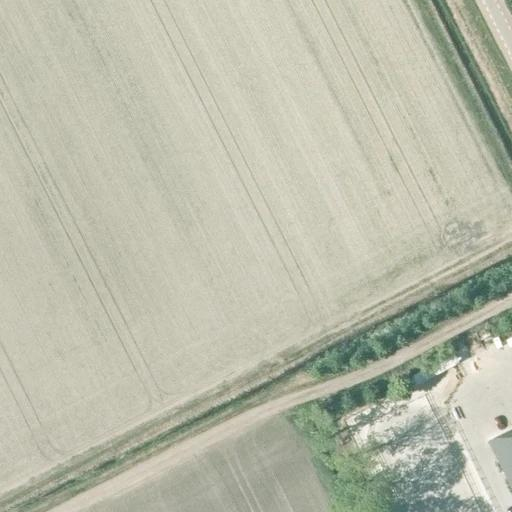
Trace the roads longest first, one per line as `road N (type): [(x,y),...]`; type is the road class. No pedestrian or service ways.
road 1 (track): [(67,511),(271,404),(364,377),(511,297)]
road 2 (track): [(191,406),(511,235)]
